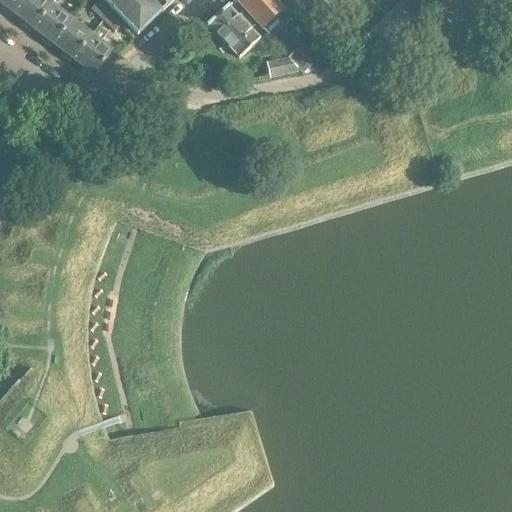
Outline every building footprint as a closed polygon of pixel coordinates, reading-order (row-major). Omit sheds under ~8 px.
[(0,0),(0,5),(12,14),(22,0),(0,0)] [(44,0),(22,0),(12,14),(32,29),(51,5),(44,0)] [(173,0),(101,0),(137,35),(173,0)] [(235,0),(238,3),(244,9),(258,23),(272,38),(295,17),(285,6),(279,0),(235,0)] [(423,0),(437,14),(440,17),(457,0),(423,0)] [(97,2),(91,8),(103,20),(109,13),(97,2)] [(51,5),(32,29),(52,45),(71,20),(51,5)] [(236,17),(230,10),(227,7),(207,26),(239,58),(258,39),(250,31),(258,23),(244,9),(236,17)] [(103,20),(114,32),(121,25),(109,13),(103,20)] [(91,35),(71,20),(52,45),(71,60),(91,35)] [(92,76),(111,51),(100,43),(107,33),(98,26),(91,35),(71,60),(92,76)] [(297,51),(288,59),(300,72),(301,74),(310,66),(297,51)] [(287,58),(265,63),(269,79),(300,72),(288,59),(287,58)] [(139,204),(132,223),(131,226),(139,228),(140,225),(141,226),(143,219),(201,240),(201,244),(202,245),(202,246),(203,247),(205,248),(205,249),(207,248),(209,247),(209,246),(210,245),(210,243),(210,242),(216,240),(217,241),(218,242),(218,243),(220,243),(222,244),(224,243),(225,242),(226,242),(227,241),(227,239),(227,238),(227,237),(223,224),(211,227),(212,232),(205,232),(205,228),(195,225),(193,230),(183,226),(185,222),(173,218),(171,222),(165,220),(166,215),(154,211),(153,216),(146,213),(148,207),(166,152),(167,153),(170,145),(169,144),(170,142),(171,142),(173,134),(176,126),(169,124),(166,131),(165,131),(162,139),(163,140),(162,142),(159,150),(139,204)] [(0,414),(27,384),(36,374),(31,370),(0,405),(0,414)] [(218,415),(217,413),(206,416),(207,419),(206,419),(207,427),(137,438),(136,434),(136,432),(128,433),(128,434),(120,436),(120,435),(114,436),(115,436),(116,443),(115,443),(115,444),(112,444),(115,466),(128,463),(127,452),(131,451),(132,455),(133,462),(163,511),(181,511),(146,459),(144,443),(144,440),(220,428),(218,415)]
